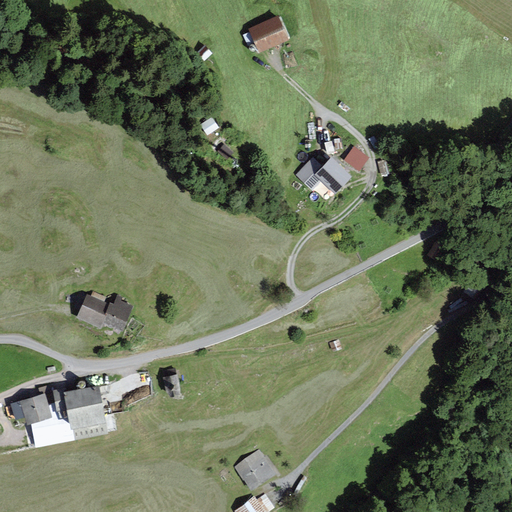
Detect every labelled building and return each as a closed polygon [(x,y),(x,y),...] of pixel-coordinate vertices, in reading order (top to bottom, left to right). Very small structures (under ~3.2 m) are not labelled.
[(278,14),(248,28),(259,50),(288,36),(278,14)] [(212,53),(205,46),(197,53),(204,60),(212,53)] [(221,130),(211,118),(201,125),(210,138),(221,130)] [(355,145),(345,158),(359,169),(369,157),(355,145)] [(391,158),(378,159),(380,176),(393,174),(391,158)] [(339,187),(321,173),(306,192),(324,206),(339,187)] [(438,239),(430,253),(443,260),(451,246),(438,239)] [(476,275),(463,291),(473,299),(486,282),(476,275)] [(111,304),(86,294),(76,318),(99,328),(102,323),(123,332),(135,305),(114,296),(111,304)] [(176,374),(162,377),(164,391),(179,388),(176,374)] [(98,385),(62,392),(70,428),(105,421),(98,385)] [(44,394),(18,402),(25,423),(50,416),(44,394)] [(259,448),(235,464),(250,487),(274,471),(259,448)] [(254,493),(233,509),(235,511),(266,511),(276,505),(266,491),(258,498),(254,493)]
